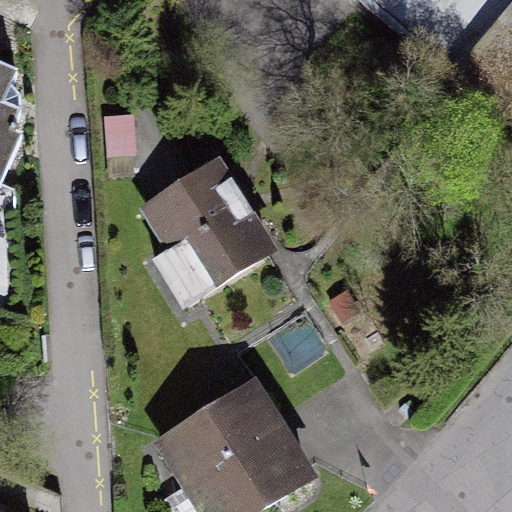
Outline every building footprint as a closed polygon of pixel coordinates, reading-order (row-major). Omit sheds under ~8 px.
[(511,6),(436,99),(511,160),(511,6)] [(0,72),(0,179),(17,143),(4,137),(12,118),(0,112),(0,101),(11,77),(0,72)] [(126,134),(99,136),(103,197),(130,196),(126,134)] [(269,270),(211,178),(130,229),(154,270),(141,279),(173,332),(269,270)] [(143,460),(174,511),(280,511),(304,498),(244,398),(143,460)]
